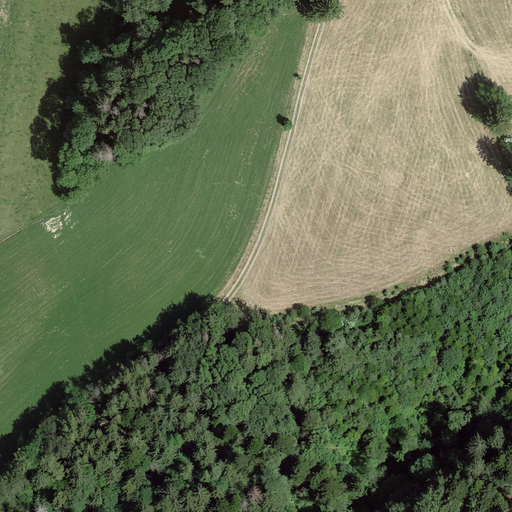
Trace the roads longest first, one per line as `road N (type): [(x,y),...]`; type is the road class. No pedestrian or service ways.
road 1 (track): [(0,482),(92,397),(203,327),(231,294),(270,211),(328,0)]
road 2 (track): [(447,0),(511,128)]
